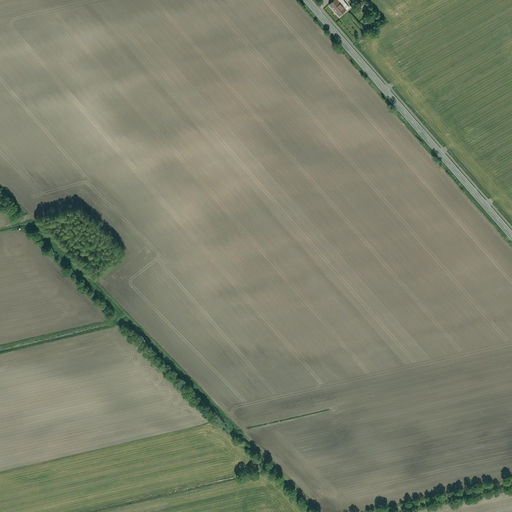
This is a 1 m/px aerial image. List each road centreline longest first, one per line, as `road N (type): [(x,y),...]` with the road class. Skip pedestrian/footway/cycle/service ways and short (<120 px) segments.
road 1 (tertiary): [(307,0),(511,235)]
road 2 (track): [(370,511),(511,479)]
